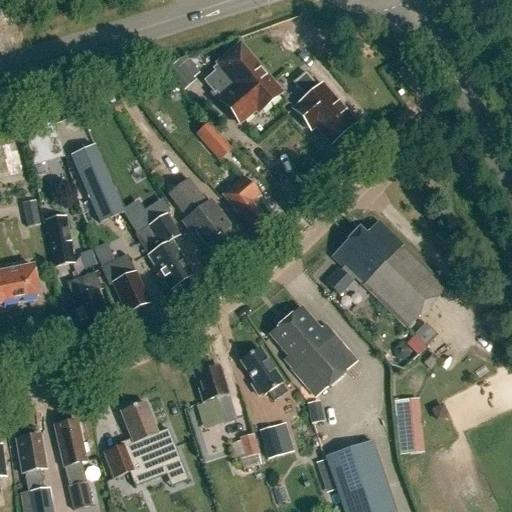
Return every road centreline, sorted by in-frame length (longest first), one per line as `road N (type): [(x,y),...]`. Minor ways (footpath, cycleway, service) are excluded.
road 1 (residential): [(0,386),(150,339),(245,283),(397,150)]
road 2 (primary): [(0,61),(222,0)]
road 3 (secondary): [(511,178),(402,0)]
